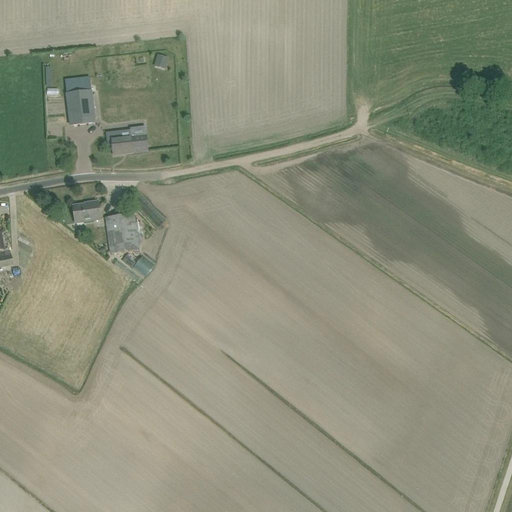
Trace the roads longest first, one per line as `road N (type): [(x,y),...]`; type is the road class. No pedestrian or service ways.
road 1 (unclassified): [(0,195),(206,175),(367,124)]
road 2 (track): [(367,124),(436,94),(511,104)]
